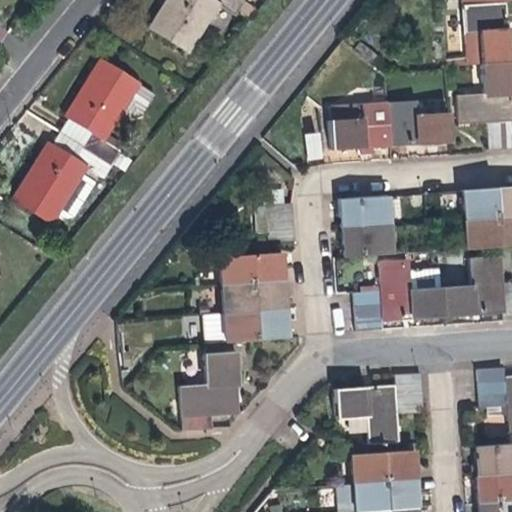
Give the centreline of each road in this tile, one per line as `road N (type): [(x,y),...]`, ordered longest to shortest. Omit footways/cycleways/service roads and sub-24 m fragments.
road 1 (primary): [(75,313),(329,0)]
road 2 (residential): [(326,358),(319,189),(343,176),(511,165)]
road 3 (residential): [(276,412),(189,465),(157,471),(123,461)]
road 4 (residential): [(446,347),(456,511)]
road 5 (residential): [(101,452),(66,401),(62,374),(75,313)]
road 6 (residential): [(0,116),(94,0)]
road 7 (residential): [(10,511),(70,472),(129,492)]
road 8 (residential): [(446,347),(326,358)]
